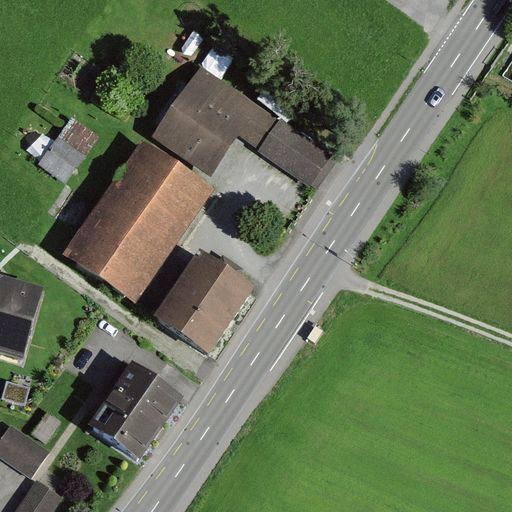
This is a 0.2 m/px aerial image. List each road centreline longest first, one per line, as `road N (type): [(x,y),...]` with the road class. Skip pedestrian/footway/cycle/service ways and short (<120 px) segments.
road 1 (secondary): [(496,0),(153,511)]
road 2 (track): [(511,341),(320,263)]
